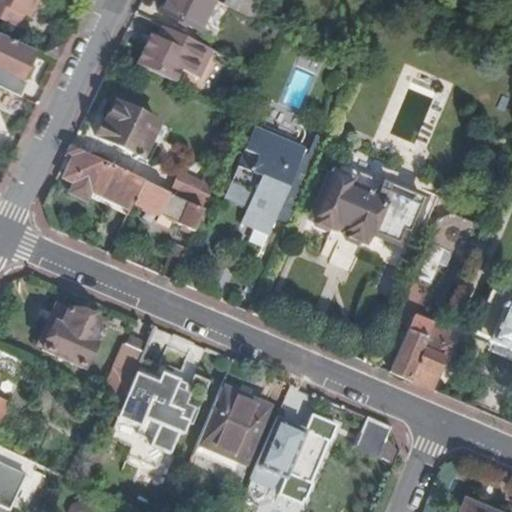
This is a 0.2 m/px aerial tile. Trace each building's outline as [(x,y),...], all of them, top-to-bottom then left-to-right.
[(0,0),(0,18),(9,23),(15,11),(19,12),(30,18),(38,0),(0,0)] [(215,1),(211,0),(167,0),(162,12),(201,31),(215,1)] [(227,0),(225,6),(253,20),(262,0),(227,0)] [(13,25),(19,12),(15,11),(9,23),(13,25)] [(201,79),(215,51),(164,27),(158,40),(154,47),(148,44),(137,65),(176,83),(182,71),(201,79)] [(0,87),(18,96),(25,81),(20,78),(33,51),(0,35),(0,87)] [(154,47),(158,40),(152,36),(148,44),(154,47)] [(59,60),(66,45),(52,38),(44,54),(59,60)] [(150,140),(158,123),(116,103),(105,126),(102,125),(97,137),(149,161),(157,144),(150,140)] [(283,239),(310,177),(294,170),(297,164),(247,142),(217,213),(240,223),(235,236),(247,242),(262,248),(269,233),(283,239)] [(130,211),(133,204),(143,181),(72,148),(70,153),(76,157),(65,180),(90,191),(85,202),(100,209),(106,199),(130,211)] [(408,235),(423,202),(382,184),(381,185),(341,167),(338,173),(332,170),(311,220),(311,221),(311,223),(314,229),(325,234),(331,232),(332,230),(333,230),(334,228),(335,229),(336,228),(342,231),(341,232),(342,232),(342,234),(343,234),(343,236),(345,242),(357,247),(362,245),(362,244),(364,244),(368,234),(397,247),(403,233),(408,235)] [(172,195),(203,210),(212,188),(181,175),(172,195)] [(133,204),(193,233),(203,210),(172,195),(143,181),(133,204)] [(472,233),(475,226),(451,216),(439,221),(429,245),(444,251),(461,259),(463,255),(472,233)] [(486,239),(472,233),(463,255),(477,260),(483,256),(487,248),(486,239)] [(262,248),(247,242),(245,245),(261,252),(262,248)] [(444,251),(429,245),(415,278),(429,284),(444,251)] [(511,285),(505,283),(500,297),(491,293),(472,334),(488,341),(487,343),(511,353),(511,285)] [(267,303),(257,299),(253,309),(263,313),(267,303)] [(62,327),(68,310),(62,308),(55,324),(62,327)] [(103,326),(68,310),(62,327),(55,324),(53,328),(50,327),(45,329),(40,340),(43,345),(45,346),(43,351),(83,370),(103,326)] [(409,382),(433,326),(414,317),(390,373),(395,376),(409,382)] [(409,382),(431,391),(449,346),(445,343),(449,333),(433,326),(409,382)] [(125,346),(103,399),(121,408),(139,367),(144,354),(125,346)] [(15,359),(0,351),(0,374),(7,377),(15,359)] [(156,373),(139,367),(121,408),(109,438),(133,447),(129,456),(160,468),(166,453),(170,455),(179,434),(184,435),(188,424),(192,425),(209,383),(160,363),(156,373)] [(268,408),(221,389),(198,444),(245,463),(268,408)] [(306,432),(276,420),(251,481),(280,494),(279,496),(303,507),(305,502),(306,502),(314,485),(312,484),(329,443),(331,444),(338,427),(313,416),(306,432)] [(374,421),(368,418),(356,447),(392,463),(398,449),(390,431),(391,428),(374,421)] [(88,488),(103,451),(94,447),(79,484),(88,488)] [(0,508),(7,511),(25,478),(0,465),(0,508)]
